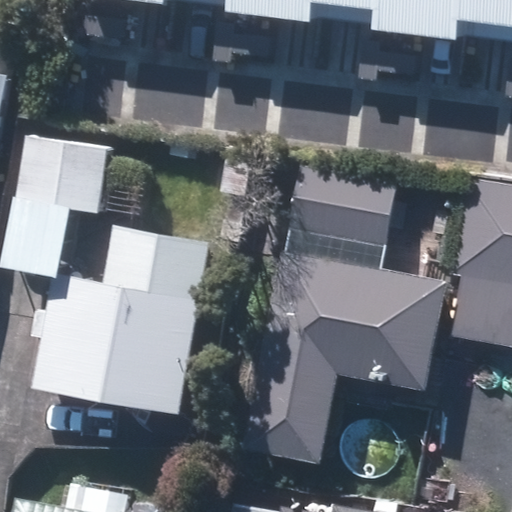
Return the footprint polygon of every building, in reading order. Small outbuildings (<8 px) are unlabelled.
[(511,0),(123,0),(174,7),(175,0),(237,0),(236,15),(321,25),(324,4),(383,12),(381,33),(465,44),(468,22),(511,27),(511,0)] [(0,79),(0,146),(11,82),(0,79)] [(10,269),(57,277),(38,388),(186,414),(215,245),(118,228),(109,283),(66,275),(77,211),(102,215),(113,152),(33,138),(10,269)] [(402,189),(309,170),(252,446),(327,461),(345,375),(430,392),(452,286),(385,272),(402,189)] [(511,187),(471,181),(457,275),(467,276),(458,335),(511,343),(511,187)] [(88,511),(22,501),(20,511),(88,511)]
